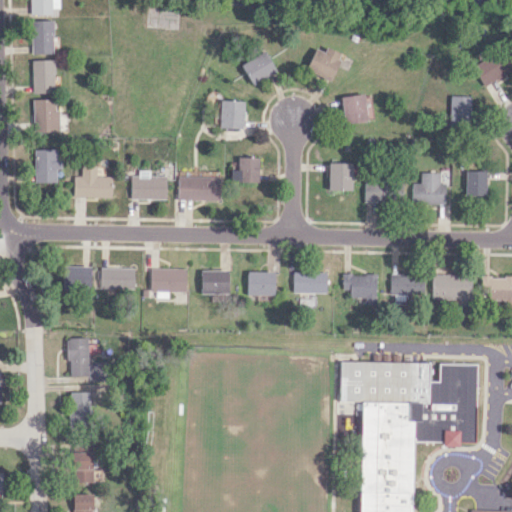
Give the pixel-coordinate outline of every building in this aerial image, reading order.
[(27,0),(28,14),(50,14),(50,8),(57,7),(56,0),(27,0)] [(51,20),(28,20),(29,53),(51,53),(51,20)] [(341,54),(325,46),(322,52),(314,47),(304,67),(328,79),(341,54)] [(262,50),(240,64),(253,83),(275,70),(262,50)] [(472,65),(483,85),(507,72),(496,52),(472,65)] [(29,59),(30,92),(53,92),(52,59),(29,59)] [(363,93),(339,96),(343,124),(367,120),(363,93)] [(470,96),(449,95),(448,119),(469,120),(470,96)] [(30,99),(31,132),(56,131),(55,98),(30,99)] [(242,100),(219,99),(218,127),(241,128),(242,100)] [(32,149),(33,182),(54,181),(54,169),(59,169),(59,160),(55,160),(55,148),(32,149)] [(230,181),(257,181),(257,157),(236,156),(236,169),(230,169),(230,181)] [(350,190),(350,162),(326,162),(326,190),(350,190)] [(110,176),(94,176),(95,165),(79,164),(79,176),(72,175),(71,196),(110,197),(110,176)] [(464,194),(485,193),(484,170),(463,170),(464,194)] [(444,203),(444,182),(438,182),(438,171),(419,172),(419,182),(411,182),(411,203),(444,203)] [(164,198),(164,175),(148,175),(148,172),(129,172),(129,198),(164,198)] [(176,199),(217,200),(218,176),(176,175),(176,199)] [(362,200),(402,201),(402,182),(362,181),(362,200)] [(62,266),(62,289),(89,288),(89,265),(62,266)] [(133,268),(100,267),(100,288),(132,288),(133,268)] [(148,290),(155,290),(155,297),(167,297),(167,291),(184,291),(184,268),(149,267),(148,290)] [(227,269),(200,270),(200,293),(227,292),(227,269)] [(273,271),(246,270),(245,294),(273,295),(273,271)] [(324,292),(324,271),(291,271),(291,292),(324,292)] [(374,303),(375,274),(341,273),(341,289),(348,289),(348,297),(361,297),(361,303),(374,303)] [(471,275),(431,273),(430,298),(457,299),(457,305),(470,305),(471,275)] [(511,275),(480,276),(481,302),(511,301),(511,275)] [(87,375),(86,337),(66,337),(66,376),(87,375)] [(410,511),(411,441),(441,441),(441,446),(458,446),(458,441),(474,441),(475,363),(437,363),(437,380),(427,380),(427,362),(338,361),(338,401),(359,401),(357,511),(410,511)] [(87,421),(87,392),(63,392),(63,422),(87,421)] [(71,482),(91,481),(90,451),(71,451),(71,482)] [(90,493),(71,494),(71,509),(91,509),(90,493)]
